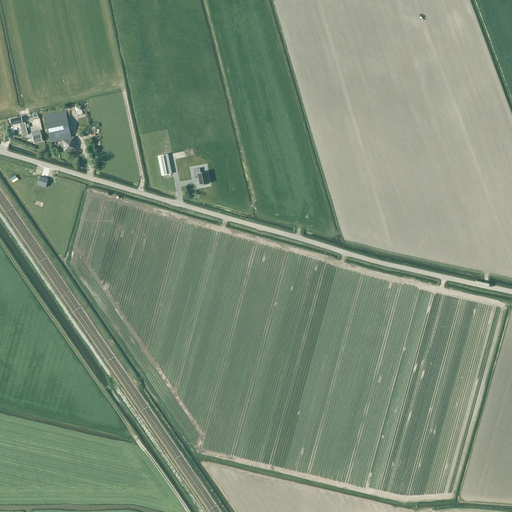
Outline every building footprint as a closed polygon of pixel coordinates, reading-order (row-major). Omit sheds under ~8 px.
[(72,138),(68,120),(66,111),(45,116),(50,142),(62,140),(64,153),(77,150),(74,137),(72,138)] [(11,126),(22,123),(23,123),(21,117),(10,120),(11,126)] [(34,143),(43,142),(41,133),(38,134),(38,135),(33,136),(34,143)] [(162,176),(172,174),(168,155),(158,157),(162,176)] [(192,173),(189,158),(175,161),(177,173),(185,171),(185,174),(183,174),(186,186),(194,184),(192,173)] [(205,172),(201,173),(200,168),(193,170),(195,179),(199,178),(200,185),(201,185),(201,186),(205,185),(205,184),(208,183),(205,172)] [(46,187),(48,179),(45,178),(41,177),(40,177),(38,185),(46,187)]
